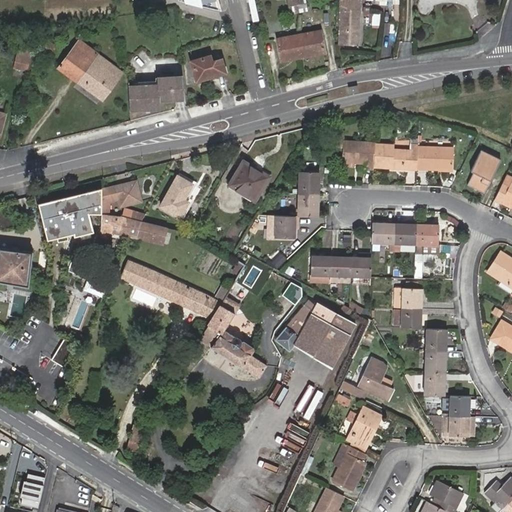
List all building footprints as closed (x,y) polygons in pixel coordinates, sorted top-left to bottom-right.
[(183,0),(184,4),(218,11),(215,0),(183,0)] [(248,0),(253,21),(259,20),(255,0),(248,0)] [(303,0),(288,0),(287,0),(290,13),(307,10),(303,0)] [(338,0),(338,45),(357,44),(357,0),(338,0)] [(372,13),(372,25),(380,26),(380,13),(372,13)] [(319,32),(277,40),(282,62),(324,53),(319,32)] [(51,41),(44,45),(49,53),(56,48),(51,41)] [(78,41),(57,68),(101,99),(121,72),(78,41)] [(27,66),(30,54),(32,46),(19,44),(13,62),(27,66)] [(208,56),(190,61),(195,82),(224,74),(221,60),(210,62),(208,56)] [(185,98),(182,75),(158,77),(158,84),(128,85),(129,109),(159,108),(159,100),(185,98)] [(342,149),(342,142),(343,133),(334,133),(334,148),(342,149)] [(372,144),(372,142),(342,142),(342,149),(341,163),(353,163),(364,164),(364,169),(372,169),(372,166),(372,144)] [(417,145),(416,143),(409,143),(409,148),(391,147),(391,144),(372,144),(372,166),(416,167),(417,145)] [(417,145),(416,167),(416,168),(452,169),(452,146),(417,145)] [(499,161),(480,151),(469,172),(474,175),(468,187),(484,193),(499,161)] [(258,170),(243,161),(228,186),(255,202),(269,179),(257,171),(258,170)] [(298,172),(298,193),(318,194),(318,173),(298,172)] [(192,186),(177,178),(160,207),(180,218),(189,202),(184,200),(192,186)] [(511,206),(511,179),(509,186),(502,182),(495,198),(511,206)] [(117,200),(119,207),(137,203),(133,184),(101,191),(101,192),(102,211),(109,212),(108,202),(117,200)] [(101,189),(38,205),(47,240),(66,236),(66,235),(73,233),(74,237),(93,232),(89,215),(102,214),(102,211),(101,192),(101,191),(101,189)] [(318,194),(298,193),(297,216),(318,217),(318,194)] [(131,220),(102,215),(102,231),(109,232),(126,236),(138,238),(142,222),(131,220)] [(275,229),(275,239),(294,239),(295,216),(268,215),(268,229),(275,229)] [(160,226),(142,222),(138,238),(157,243),(160,226)] [(394,244),(394,225),(372,224),(372,243),(394,244)] [(416,225),(394,225),(394,244),(416,244),(416,225)] [(438,226),(416,225),(416,244),(438,245),(438,226)] [(456,253),(457,246),(443,245),(443,252),(456,253)] [(30,254),(0,250),(0,281),(27,284),(30,254)] [(279,268),(287,257),(279,252),(271,263),(279,268)] [(511,285),(511,262),(511,260),(511,259),(498,252),(487,270),(511,285)] [(311,274),(331,275),(332,257),(312,257),(311,274)] [(331,275),(350,276),(351,258),(332,257),(331,275)] [(350,276),(370,276),(371,258),(351,258),(350,276)] [(212,319),(222,303),(128,262),(121,279),(212,319)] [(103,294),(111,274),(106,272),(96,268),(89,288),(103,294)] [(402,268),(394,268),(394,276),(402,276),(402,268)] [(403,289),(402,308),(420,309),(421,283),(403,282),(403,289)] [(395,288),(394,308),(402,308),(403,289),(395,288)] [(239,305),(226,297),(222,303),(212,319),(199,342),(260,377),(267,367),(250,356),(252,351),(251,348),(224,332),(239,305)] [(315,309),(308,301),(275,339),(289,351),(294,346),(315,309)] [(351,301),(348,306),(361,313),(364,308),(351,301)] [(511,303),(506,301),(502,307),(511,312),(511,309),(511,303)] [(315,309),(294,346),(335,367),(356,325),(344,318),(335,314),(318,305),(315,309)] [(349,309),(343,305),(335,314),(344,318),(351,310),(349,309)] [(503,310),(495,306),(492,312),(500,317),(503,310)] [(402,308),(402,328),(420,329),(420,309),(402,308)] [(243,312),(236,318),(242,327),(250,321),(243,312)] [(511,325),(500,318),(493,331),(502,336),(500,340),(511,347),(511,325)] [(426,329),(426,351),(445,352),(446,330),(426,329)] [(502,336),(493,331),(491,334),(500,340),(502,336)] [(64,339),(49,364),(62,372),(73,342),(64,339)] [(445,352),(426,351),(425,372),(444,373),(445,352)] [(373,369),(363,390),(393,405),(399,394),(385,387),(392,372),(387,366),(377,361),(373,369)] [(359,388),(363,390),(373,369),(369,366),(359,388)] [(444,373),(425,372),(424,395),(444,396),(444,373)] [(351,398),(339,393),(337,400),(348,405),(351,398)] [(469,416),(469,396),(449,396),(449,416),(469,416)] [(375,425),(378,426),(382,417),(366,409),(353,434),(370,442),(374,434),(371,432),(375,425)] [(468,437),(469,416),(449,416),(449,436),(468,437)] [(370,442),(353,434),(350,440),(367,448),(370,442)] [(357,473),(359,474),(364,463),(361,461),(365,454),(350,447),(333,482),(350,491),(356,479),(354,478),(357,473)] [(310,455),(301,474),(306,476),(314,457),(310,455)] [(485,492),(502,509),(511,499),(511,498),(511,478),(511,477),(501,488),(495,482),(485,492)] [(440,507),(450,511),(453,511),(463,493),(437,480),(430,495),(435,497),(443,501),(440,507)] [(333,511),(342,495),(325,487),(312,511),(333,511)] [(274,502),(276,497),(263,490),(261,495),(274,502)] [(435,497),(432,503),(440,507),(443,501),(435,497)] [(511,511),(511,499),(502,509),(505,511),(511,511)] [(450,511),(440,507),(432,503),(427,500),(422,511),(450,511)]
